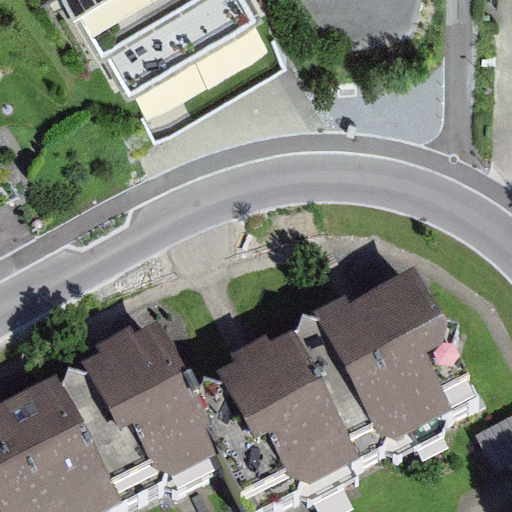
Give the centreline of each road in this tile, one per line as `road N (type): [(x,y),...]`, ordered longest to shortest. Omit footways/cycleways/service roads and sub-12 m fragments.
road 1 (residential): [(0,348),(156,253),(275,212),(352,209),(394,219),(456,244),(495,279)]
road 2 (residential): [(495,279),(511,151)]
